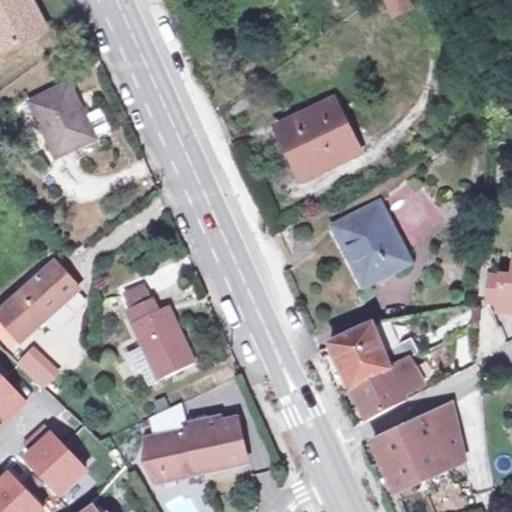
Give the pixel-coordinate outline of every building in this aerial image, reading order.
[(0,0),(0,24),(8,42),(37,28),(23,0),(0,0)] [(203,0),(224,48),(285,22),(274,0),(203,0)] [(392,0),(318,0),(326,17),(330,16),(367,105),(426,80),(392,0)] [(0,45),(8,42),(0,24),(0,45)] [(304,72),(290,39),(229,65),(279,178),(339,152),(315,97),(322,94),(311,70),(304,72)] [(45,155),(84,136),(83,135),(73,114),(58,81),(19,100),(45,155)] [(88,107),(73,114),(83,135),(98,128),(88,107)] [(368,280),(406,262),(381,210),(337,230),(347,254),(356,251),(368,280)] [(17,338),(74,284),(49,258),(0,304),(0,320),(15,336),(17,338)] [(121,291),(128,306),(148,297),(141,282),(121,291)] [(498,317),(510,317),(511,303),(511,286),(502,286),(498,317)] [(77,296),(44,319),(50,329),(84,306),(77,296)] [(124,308),(156,377),(192,360),(168,309),(157,314),(155,309),(149,296),(148,297),(128,306),(124,308)] [(166,304),(155,309),(157,314),(168,309),(166,304)] [(0,340),(5,346),(15,336),(0,320),(0,340)] [(390,326),(373,329),(385,355),(401,347),(390,326)] [(334,348),(354,388),(414,359),(420,356),(413,342),(401,347),(385,355),(373,329),(334,348)] [(426,383),(414,359),(354,388),(369,420),(409,401),(405,393),(426,383)] [(0,401),(4,405),(16,393),(0,376),(0,401)] [(147,408),(151,430),(182,424),(177,396),(147,408)] [(464,457),(452,401),(425,416),(373,440),(396,490),(464,457)] [(151,430),(144,431),(151,471),(239,456),(232,416),(182,424),(151,430)] [(60,441),(38,419),(26,431),(33,438),(30,441),(27,443),(20,450),(32,462),(55,486),(80,461),(60,441)] [(33,438),(26,431),(20,436),(27,443),(30,441),(33,438)] [(0,511),(28,511),(39,502),(15,478),(3,467),(0,470),(0,511)] [(106,511),(103,507),(98,510),(86,495),(73,505),(63,511),(106,511)]
